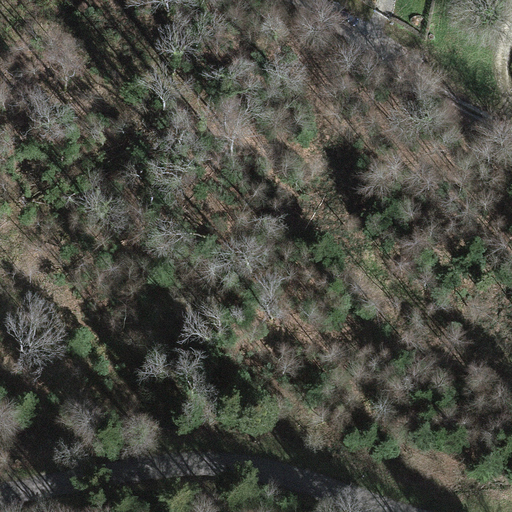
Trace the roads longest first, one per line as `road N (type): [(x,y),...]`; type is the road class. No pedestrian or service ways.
road 1 (tertiary): [(404,511),(259,463),(222,459),(128,467),(0,493)]
road 2 (track): [(511,131),(296,0)]
